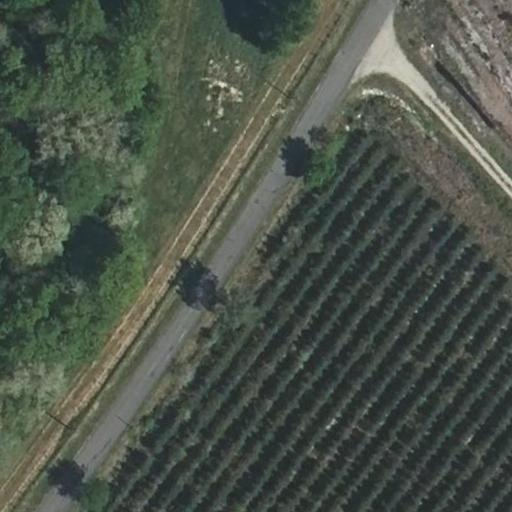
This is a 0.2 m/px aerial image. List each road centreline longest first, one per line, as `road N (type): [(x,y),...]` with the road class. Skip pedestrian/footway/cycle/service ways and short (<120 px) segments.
road 1 (unclassified): [(56,511),(235,274),(399,0)]
road 2 (track): [(511,180),(376,38)]
